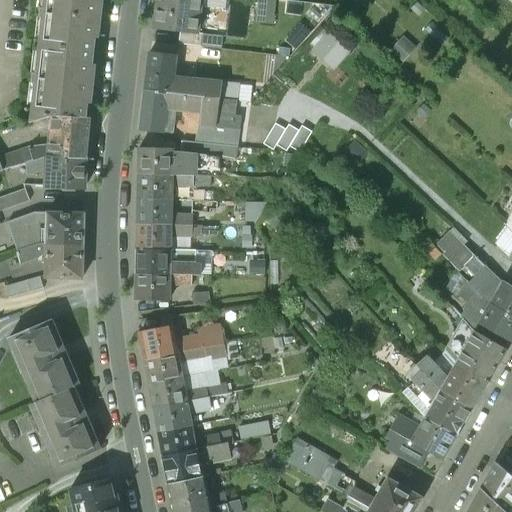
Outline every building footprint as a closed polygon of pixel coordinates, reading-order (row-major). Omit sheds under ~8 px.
[(47,0),(42,44),(92,51),(93,37),(97,38),(101,0),(47,0)] [(200,0),(158,0),(155,29),(180,32),(196,34),(197,31),(198,17),(200,0)] [(228,0),(200,0),(198,17),(221,19),(221,22),(226,23),(228,0)] [(287,17),(287,0),(257,0),(257,16),(287,17)] [(308,44),(335,67),(351,50),(324,26),(308,44)] [(196,34),(180,32),(179,44),(201,46),(202,32),(197,31),(196,34)] [(92,51),(42,44),(33,122),(52,116),(84,117),(86,103),(89,104),(94,65),(90,64),(92,51)] [(222,82),(172,77),(175,55),(149,52),(144,90),(220,98),(222,83),(222,82)] [(236,84),(222,83),(220,98),(234,99),(236,84)] [(220,98),(144,90),(140,130),(170,133),(173,110),(200,112),(199,123),(218,125),(220,98)] [(234,99),(220,98),(218,125),(240,128),(241,114),(235,114),(236,100),(234,99)] [(84,117),(52,116),(51,133),(46,133),(45,139),(51,139),(50,146),(29,148),(28,163),(49,156),(87,158),(90,118),(84,117)] [(267,143),(285,149),(292,127),(274,121),(267,143)] [(225,131),(209,129),(207,142),(214,143),(224,144),(225,131)] [(207,142),(183,139),(181,152),(212,155),(214,143),(207,142)] [(0,171),(12,167),(13,168),(28,163),(29,148),(0,157),(0,171)] [(173,149),(138,148),(137,173),(195,175),(195,161),(172,161),(173,149)] [(28,163),(13,168),(12,188),(36,189),(37,170),(49,167),(49,156),(28,163)] [(87,158),(49,156),(49,167),(49,173),(47,173),(47,185),(85,187),(87,158)] [(195,175),(137,173),(137,198),(171,198),(172,184),(194,185),(195,175)] [(85,206),(86,187),(48,187),(47,206),(85,206)] [(207,189),(193,188),(192,199),(206,199),(207,189)] [(26,189),(0,198),(0,211),(30,201),(26,189)] [(171,198),(137,198),(137,223),(193,225),(193,214),(171,213),(171,198)] [(206,199),(192,199),(192,212),(206,212),(206,199)] [(35,212),(8,222),(17,251),(37,244),(46,244),(46,245),(84,246),(84,245),(85,213),(35,212)] [(193,225),(137,223),(136,247),(169,248),(170,233),(202,235),(202,225),(193,225)] [(84,246),(46,245),(46,244),(37,244),(17,251),(22,264),(38,258),(47,253),(46,278),(83,279),(84,246)] [(169,248),(136,247),(136,272),(191,273),(191,263),(169,262),(169,248)] [(477,257),(462,271),(469,278),(472,281),(487,267),(477,257)] [(505,284),(487,267),(472,281),(491,301),(511,312),(511,285),(506,282),(505,284)] [(191,273),(136,272),(135,298),(167,299),(168,284),(191,284),(191,273)] [(42,277),(20,284),(24,296),(44,289),(42,277)] [(511,312),(491,301),(472,281),(469,278),(459,295),(470,301),(465,310),(477,316),(476,318),(484,323),(483,324),(511,341),(511,312)] [(44,289),(24,296),(28,309),(46,303),(44,289)] [(206,289),(191,292),(194,304),(211,301),(206,289)] [(218,309),(195,312),(198,327),(200,334),(176,339),(178,351),(186,350),(225,342),(218,309)] [(195,312),(161,316),(163,329),(173,327),(174,331),(198,327),(195,312)] [(475,329),(464,317),(447,348),(447,349),(457,360),(491,379),(508,349),(475,329)] [(52,320),(10,337),(38,401),(74,386),(79,384),(52,320)] [(163,329),(140,333),(145,358),(178,351),(176,339),(174,331),(173,327),(163,329)] [(225,342),(186,350),(188,360),(211,356),(212,361),(228,358),(225,342)] [(430,356),(424,349),(420,353),(426,359),(430,356)] [(447,349),(436,362),(430,356),(426,359),(420,365),(425,370),(441,388),(474,408),(491,379),(457,360),(447,349)] [(178,351),(145,358),(149,382),(183,376),(180,362),(188,360),(186,350),(178,351)] [(420,365),(411,373),(415,378),(425,370),(420,365)] [(474,408),(441,388),(425,370),(415,378),(437,403),(434,409),(433,408),(428,418),(458,437),(474,408)] [(183,376),(149,382),(154,407),(209,396),(228,393),(226,383),(194,389),(193,384),(184,385),(183,376)] [(38,401),(34,403),(61,465),(100,448),(74,386),(38,401)] [(228,393),(209,396),(212,409),(235,404),(233,392),(228,393)] [(209,396),(154,407),(158,431),(192,425),(190,413),(212,409),(209,396)] [(458,437),(428,418),(422,428),(401,416),(390,435),(396,439),(400,431),(415,440),(414,441),(430,450),(445,458),(458,437)] [(192,425),(158,431),(163,456),(229,443),(235,442),(233,431),(195,438),(192,425)] [(415,440),(400,431),(396,439),(389,450),(421,467),(430,450),(414,441),(415,440)] [(229,443),(163,456),(168,483),(202,476),(199,465),(231,458),(229,443)] [(511,511),(511,475),(496,462),(481,488),(506,511),(511,511)] [(355,480),(330,466),(322,481),(350,496),(355,488),(355,480)] [(202,476),(168,483),(173,511),(190,511),(231,503),(228,493),(211,497),(206,475),(202,476)] [(120,511),(112,477),(72,487),(78,511),(120,511)] [(413,511),(422,498),(388,479),(376,500),(355,488),(350,496),(371,508),(377,511),(413,511)] [(506,511),(481,488),(467,511),(506,511)] [(348,506),(326,494),(318,509),(323,511),(345,511),(347,509),(348,506)] [(231,503),(190,511),(245,511),(242,501),(231,503)]
